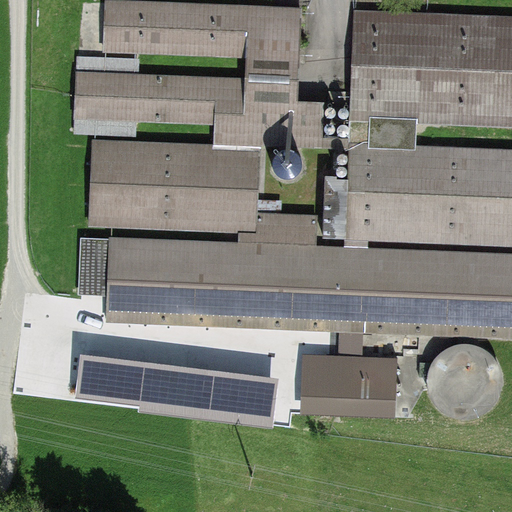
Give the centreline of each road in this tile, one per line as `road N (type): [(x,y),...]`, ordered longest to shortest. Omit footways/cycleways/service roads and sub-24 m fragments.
road 1 (track): [(435,344),(398,419),(323,417),(301,412),(257,351),(223,340),(109,335),(80,327),(36,296),(19,242),(21,0)]
road 2 (track): [(9,488),(3,414),(22,267)]
